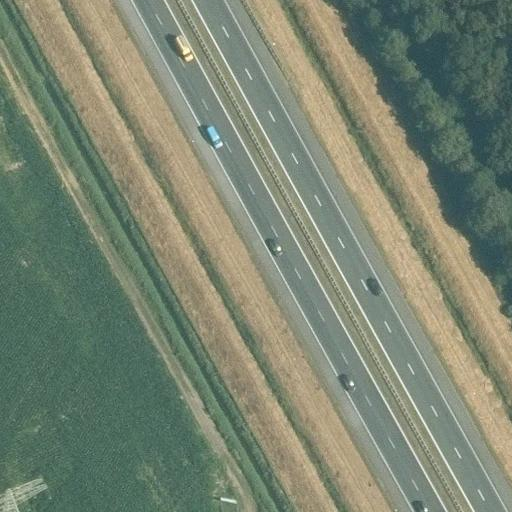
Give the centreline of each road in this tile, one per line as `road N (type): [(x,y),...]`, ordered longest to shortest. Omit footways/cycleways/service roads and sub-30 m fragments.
road 1 (motorway): [(503,511),(220,0)]
road 2 (motorway): [(158,0),(440,511)]
road 3 (track): [(251,511),(0,30)]
road 4 (track): [(380,0),(511,194)]
